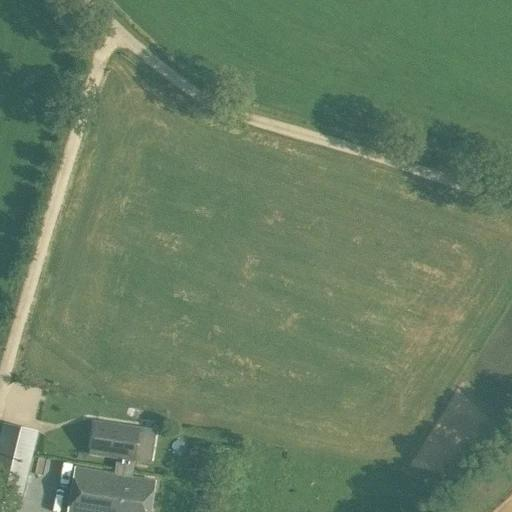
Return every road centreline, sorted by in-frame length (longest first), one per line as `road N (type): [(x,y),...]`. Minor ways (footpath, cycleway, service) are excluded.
road 1 (unclassified): [(511,206),(202,102),(115,38),(80,0)]
road 2 (unknown): [(115,38),(0,368)]
